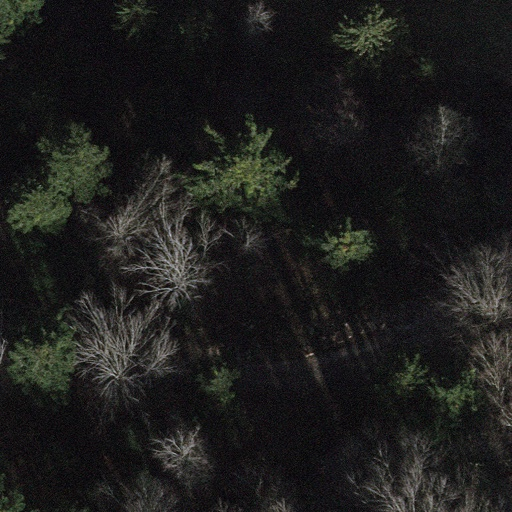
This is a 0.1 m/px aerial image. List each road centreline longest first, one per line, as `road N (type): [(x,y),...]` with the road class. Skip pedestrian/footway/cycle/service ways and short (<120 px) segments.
road 1 (track): [(377,395),(0,355)]
road 2 (track): [(511,250),(377,395)]
